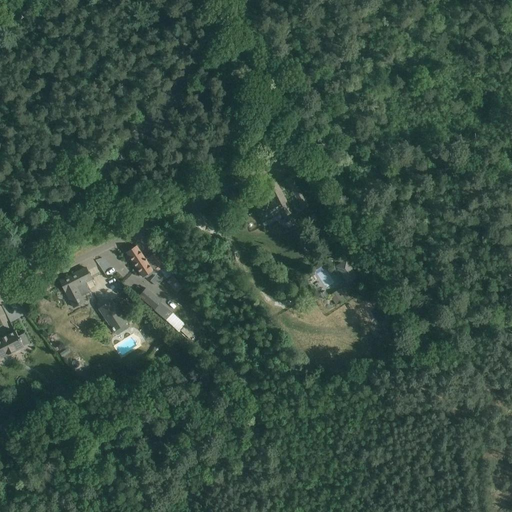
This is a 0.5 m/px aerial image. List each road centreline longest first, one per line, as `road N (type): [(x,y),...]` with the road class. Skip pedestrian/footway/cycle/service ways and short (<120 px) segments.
road 1 (tertiary): [(0,265),(134,139),(242,0)]
road 2 (unclassified): [(0,294),(256,174),(283,173)]
road 3 (track): [(511,171),(283,173)]
